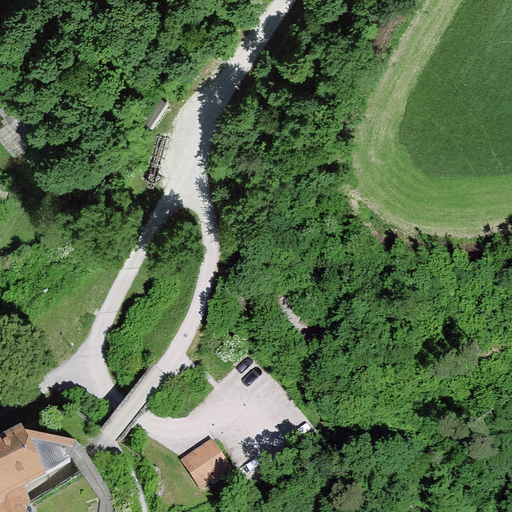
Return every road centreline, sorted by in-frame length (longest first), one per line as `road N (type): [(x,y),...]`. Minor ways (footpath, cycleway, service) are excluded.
road 1 (track): [(89,361),(131,257),(155,217),(191,182)]
road 2 (track): [(191,182),(232,81),(285,0)]
road 3 (track): [(89,361),(111,401),(158,435),(179,438),(229,399)]
